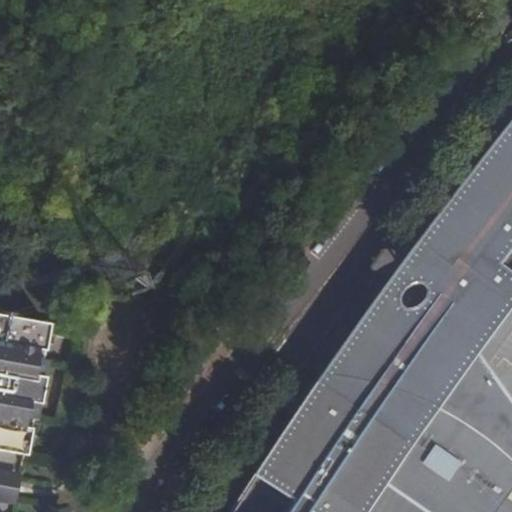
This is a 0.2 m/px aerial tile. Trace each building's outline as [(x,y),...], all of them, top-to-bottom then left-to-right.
[(511,511),(511,492),(489,468),(477,457),(451,434),(441,427),(403,403),(414,388),(446,347),(496,281),(505,289),(511,279),(511,86),(387,240),(415,262),(405,274),(398,271),(388,270),(377,272),(368,275),(360,280),(351,289),(340,299),(342,300),(350,306),(346,311),(345,316),(345,323),(346,327),(348,330),(353,334),(358,336),(362,337),(341,366),(330,381),(323,392),(321,390),(292,370),(254,427),(241,447),(198,511),(197,511),(326,511),(330,507),(336,511),(511,511)] [(415,262),(387,240),(351,289),(360,280),(368,275),(377,272),(388,270),(398,271),(405,274),(415,262)] [(342,300),(292,370),(321,390),(323,392),(330,381),(341,366),(362,337),(358,336),(353,334),(348,330),(346,327),(345,323),(345,316),(346,311),(350,306),(342,300)] [(33,430),(29,429),(21,427),(23,417),(30,418),(34,419),(46,359),(43,358),(34,357),(36,346),(45,348),(49,348),(50,335),(47,335),(49,321),(19,316),(20,312),(0,308),(0,451),(23,456),(26,442),(30,443),(33,430)] [(34,357),(43,358),(45,348),(36,346),(34,357)] [(511,441),(446,347),(414,388),(403,403),(441,427),(451,434),(477,457),(489,468),(511,492),(511,441)] [(21,427),(29,429),(30,418),(23,417),(21,427)] [(0,503),(14,506),(19,477),(0,473),(0,503)]
